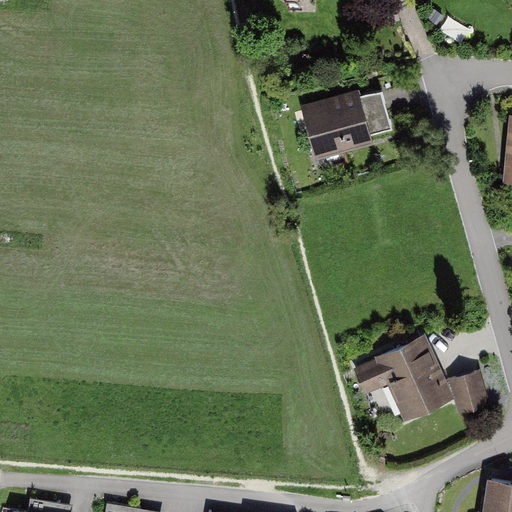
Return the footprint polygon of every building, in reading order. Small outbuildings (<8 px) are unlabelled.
[(357,89),(300,108),(319,165),(371,148),(367,136),(390,128),(378,90),(360,96),(357,89)] [(511,119),(509,120),(503,180),(511,180),(511,119)] [(442,381),(426,340),(351,369),(364,403),(389,393),(399,418),(453,397),(460,416),(490,404),(476,368),(442,381)] [(511,511),(511,484),(485,481),(481,511),(511,511)] [(22,511),(9,509),(8,511),(67,511),(69,507),(25,498),(22,511)] [(149,511),(100,503),(98,511),(149,511)]
